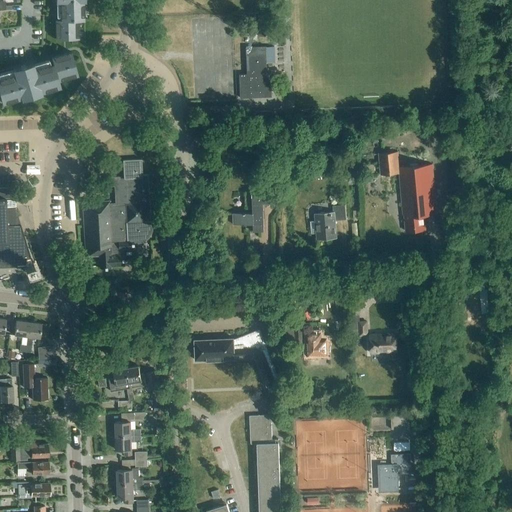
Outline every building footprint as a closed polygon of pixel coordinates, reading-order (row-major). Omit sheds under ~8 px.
[(58,0),(58,2),(60,2),(60,20),(55,20),(56,40),(70,40),(76,40),(78,40),(78,21),(83,21),(83,2),(85,2),(84,0),(58,0)] [(240,0),(171,0),(171,4),(209,46),(242,45),(240,0)] [(267,74),(266,47),(246,47),(247,74),(239,75),(240,99),(272,97),(271,73),(267,74)] [(77,76),(70,53),(51,58),(53,64),(33,69),(32,63),(13,69),(15,74),(0,78),(0,97),(2,103),(21,97),(21,99),(40,94),(40,92),(59,87),(58,81),(77,76)] [(273,124),(272,111),(255,112),(255,124),(273,124)] [(200,162),(208,161),(207,144),(199,145),(200,162)] [(398,152),(378,153),(380,175),(399,174),(401,193),(403,214),(404,214),(405,232),(425,230),(424,215),(436,214),(432,165),(399,168),(398,152)] [(150,228),(150,222),(149,188),(148,175),(143,175),(142,160),(122,160),(123,179),(119,179),(119,177),(106,178),(107,187),(114,186),(115,203),(110,204),(110,201),(82,203),(85,257),(99,256),(100,269),(110,268),(110,267),(123,266),(122,249),(133,248),(133,243),(136,242),(139,242),(142,241),(144,239),(146,237),(148,235),(149,232),(150,228)] [(0,263),(10,263),(10,267),(27,267),(28,267),(29,269),(28,269),(29,271),(34,270),(15,207),(15,200),(13,200),(9,188),(0,188),(0,263)] [(264,231),(263,204),(270,203),(270,191),(251,192),(252,213),(232,214),(233,225),(253,224),(253,232),(264,231)] [(316,222),(310,223),(311,235),(317,235),(318,239),(337,238),(337,237),(335,221),(346,220),(345,205),(332,206),(333,213),(316,215),(316,222)] [(26,337),(28,322),(16,320),(14,336),(22,337),(26,337)] [(26,345),(24,352),(30,353),(32,345),(31,345),(32,338),(39,339),(41,323),(28,322),(26,337),(26,345)] [(359,336),(367,336),(366,322),(358,322),(359,336)] [(302,336),(302,324),(294,325),(285,326),(286,343),(295,343),(307,342),(308,356),(326,355),(325,340),(320,340),(320,334),(307,335),(307,336),(302,336)] [(278,378),(259,330),(234,340),(233,339),(225,339),(203,340),(194,340),(195,361),(207,360),(207,361),(223,360),(223,359),(234,359),(252,358),(256,360),(267,387),(277,383),(275,379),(278,378)] [(396,352),(395,334),(370,335),(371,354),(378,353),(378,351),(386,350),(386,352),(396,352)] [(34,364),(22,365),(23,388),(32,387),(32,400),(48,400),(47,378),(34,378),(34,364)] [(128,395),(133,394),(132,388),(146,385),(144,373),(140,374),(139,366),(126,369),(129,388),(127,389),(128,395)] [(111,391),(127,389),(129,388),(126,369),(113,371),(114,379),(109,380),(111,391)] [(150,390),(159,388),(156,371),(147,373),(150,390)] [(12,386),(11,384),(11,379),(0,379),(0,393),(0,394),(0,401),(13,401),(12,386)] [(344,400),(353,399),(353,385),(344,386),(344,400)] [(154,411),(161,410),(161,407),(159,393),(151,394),(154,411)] [(133,394),(128,395),(129,401),(118,402),(119,412),(132,412),(131,401),(134,401),(133,394)] [(272,440),(271,415),(249,416),(250,444),(256,444),(258,511),(229,511),(227,504),(206,511),(280,511),(278,439),(272,440)] [(115,437),(140,436),(140,430),(131,430),(131,422),(115,423),(115,437)] [(140,436),(115,437),(116,450),(124,450),(124,456),(132,455),(131,442),(141,441),(140,436)] [(38,445),(38,443),(30,443),(31,449),(19,449),(18,447),(10,447),(11,461),(19,460),(26,460),(26,458),(31,458),(48,457),(48,444),(38,445)] [(147,460),(147,452),(135,452),(135,467),(148,467),(148,466),(150,466),(149,460),(147,460)] [(380,490),(396,489),(396,474),(411,473),(410,454),(391,455),(391,466),(380,466),(380,490)] [(40,463),(40,462),(17,463),(17,469),(32,469),(32,474),(49,474),(48,463),(40,463)] [(117,485),(142,484),(142,478),(139,478),(139,476),(139,470),(138,470),(138,468),(132,468),(132,470),(117,470),(117,485)] [(31,485),(19,486),(19,497),(29,497),(49,496),(49,483),(31,484),(31,485)] [(142,484),(117,485),(118,498),(124,498),(124,503),(133,503),(133,498),(133,490),(143,489),(142,484)] [(211,492),(213,499),(220,497),(218,489),(211,492)] [(149,507),(149,500),(137,501),(137,511),(150,511),(150,507),(149,507)]
